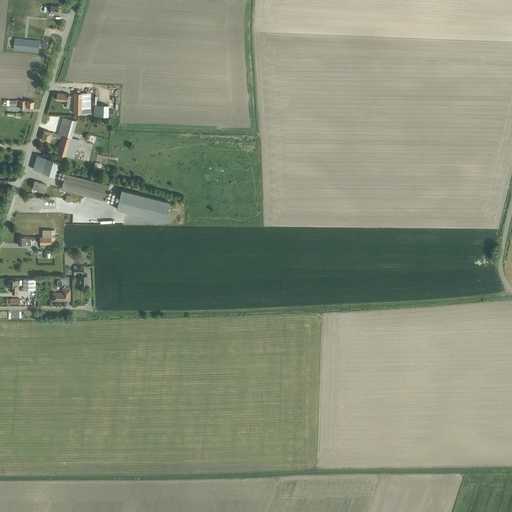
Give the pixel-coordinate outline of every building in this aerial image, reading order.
[(48,5),(47,8),(50,8),(50,12),(58,13),(58,6),(48,5)] [(39,41),(14,38),(13,49),(38,52),(39,41)] [(57,93),(56,100),(64,101),(64,104),(69,105),(71,95),(65,94),(65,95),(57,93)] [(74,99),(73,114),(90,114),(90,93),(74,93),(74,99)] [(95,105),(94,116),(108,116),(108,110),(108,105),(95,105)] [(71,138),(76,121),(63,117),(58,135),(44,131),(43,136),(42,136),(41,138),(42,139),(41,139),(49,142),(50,136),(62,140),(57,153),(73,158),(79,140),(71,138)] [(55,175),(60,161),(49,158),(42,156),(37,154),(35,160),(34,160),(33,163),(34,163),(33,168),(55,175)] [(109,185),(65,173),(61,188),(105,200),(109,185)] [(38,191),(43,192),(46,185),(34,181),(32,188),(33,188),(32,189),(36,190),(36,189),(38,190),(38,191)] [(121,189),(116,208),(165,221),(169,202),(121,189)] [(43,237),(40,237),(40,248),(55,248),(55,237),(52,237),(52,230),(43,230),(43,237)] [(18,244),(25,244),(31,244),(31,236),(19,236),(18,244)] [(83,272),(84,272),(84,268),(77,268),(77,266),(74,266),(74,272),(80,272),(80,275),(80,285),(89,284),(89,275),(83,275),(83,272)] [(23,278),(23,289),(35,290),(36,279),(23,278)] [(7,286),(12,291),(12,293),(17,293),(18,280),(8,280),(7,286)] [(53,299),(56,299),(56,300),(56,302),(60,302),(60,300),(60,299),(66,299),(66,300),(69,300),(69,290),(62,290),(62,293),(53,293),(53,299)]
